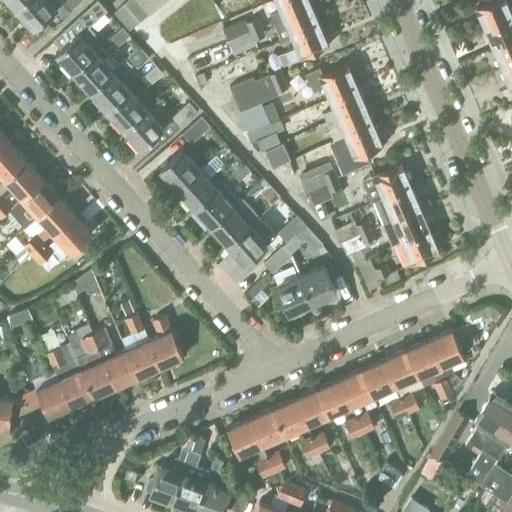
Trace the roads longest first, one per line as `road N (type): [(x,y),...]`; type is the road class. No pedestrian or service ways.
road 1 (residential): [(0,60),(271,366)]
road 2 (residential): [(511,264),(397,0)]
road 3 (residential): [(271,366),(511,264)]
road 4 (residential): [(71,510),(91,461),(118,434),(271,366)]
